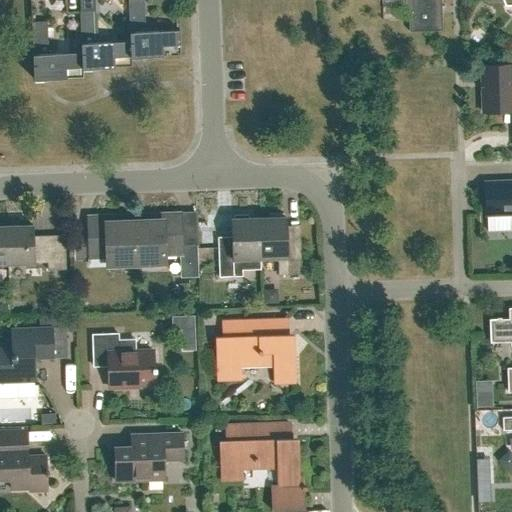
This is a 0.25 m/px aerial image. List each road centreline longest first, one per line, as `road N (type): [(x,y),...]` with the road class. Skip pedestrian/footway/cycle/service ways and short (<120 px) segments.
road 1 (residential): [(342,511),(334,293)]
road 2 (residential): [(334,293),(331,218),(321,186),(297,175),(214,177)]
road 3 (unclassified): [(214,177),(0,189)]
road 4 (unclassified): [(214,177),(208,0)]
road 5 (residential): [(462,289),(458,155)]
road 6 (residential): [(334,293),(462,289)]
